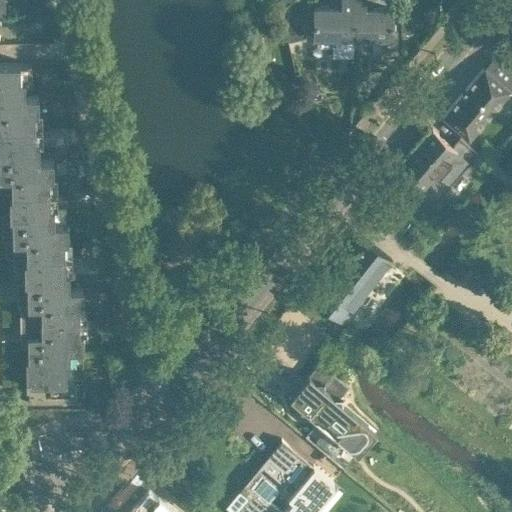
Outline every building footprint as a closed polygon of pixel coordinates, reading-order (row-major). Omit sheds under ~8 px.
[(332,55),(353,55),(353,36),(352,36),(352,0),(341,0),(341,6),(314,6),(313,35),(332,35),(332,55)] [(364,7),(364,0),(352,0),(352,36),(353,36),(372,36),(372,51),(386,51),(386,52),(397,52),(397,30),(391,30),(392,7),(364,7)] [(424,6),(423,18),(436,19),(436,6),(424,6)] [(285,25),(289,40),(302,37),(299,21),(285,25)] [(511,62),(497,50),(441,116),(468,139),(473,133),(510,89),(511,91),(511,62)] [(0,191),(11,192),(11,218),(2,218),(2,234),(11,234),(11,239),(5,239),(5,256),(26,256),(26,282),(16,282),(17,298),(26,298),(26,303),(20,303),(20,336),(27,336),(28,385),(30,385),(30,392),(28,392),(28,402),(75,401),(75,383),(66,383),(66,368),(70,368),(69,352),(83,351),(82,286),(68,286),(67,222),(53,222),(52,158),(39,158),(37,93),(24,94),(23,63),(27,63),(27,61),(0,61),(0,191)] [(396,169),(434,202),(478,151),(458,134),(450,144),(432,127),(423,138),(396,169)] [(342,254),(310,295),(342,320),(392,258),(359,232),(347,247),(351,250),(345,257),(342,254)] [(357,453),(376,430),(337,397),(348,384),(319,360),(289,396),(357,453)] [(309,459),(308,461),(281,438),(226,504),(235,511),(310,511),(335,484),(314,466),(316,464),(309,459)] [(168,511),(141,489),(122,511),(168,511)]
